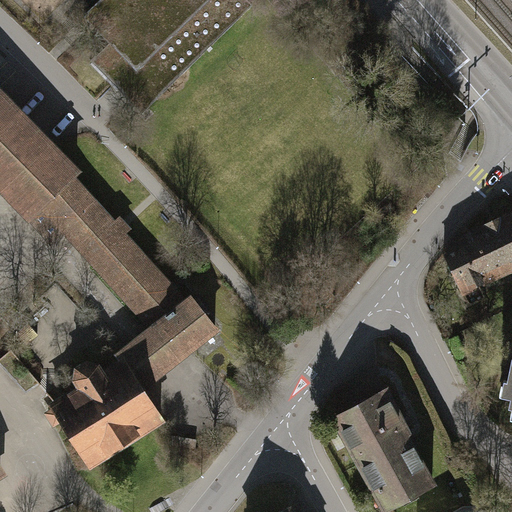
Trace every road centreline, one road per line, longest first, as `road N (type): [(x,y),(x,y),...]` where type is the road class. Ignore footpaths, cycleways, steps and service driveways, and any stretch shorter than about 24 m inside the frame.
road 1 (residential): [(511,458),(458,415),(387,293)]
road 2 (residential): [(511,150),(387,293)]
road 3 (residential): [(387,293),(278,426)]
road 4 (secondary): [(411,0),(511,111)]
